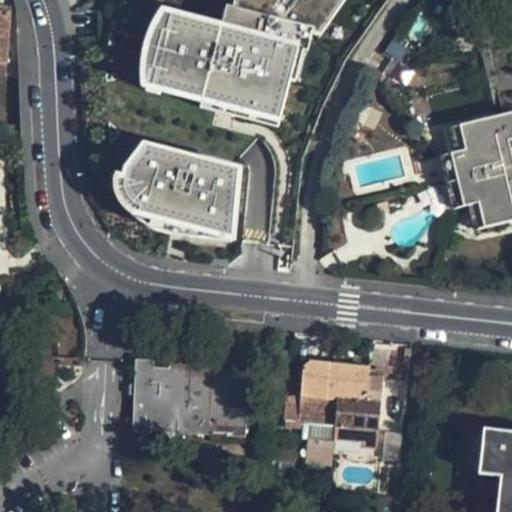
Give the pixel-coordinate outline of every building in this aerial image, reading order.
[(145,4),(132,0),(97,0),(85,40),(128,54),(145,4)] [(141,90),(281,126),(293,80),(297,82),(303,51),(309,52),(313,34),(320,36),(345,0),(234,0),(233,6),(216,2),(212,20),(160,7),(151,21),(146,35),(142,49),(139,66),(141,90)] [(9,14),(0,13),(0,64),(6,65),(9,14)] [(511,123),(464,132),(470,158),(457,160),(442,163),(454,216),(468,213),(480,211),(486,237),(511,231),(511,202),(510,203),(501,153),(509,151),(511,150),(511,123)] [(18,151),(17,128),(1,129),(1,134),(2,151),(18,151)] [(452,135),(457,160),(470,158),(464,132),(452,135)] [(173,233),(236,240),(243,165),(146,144),(129,168),(126,179),(116,178),(117,189),(119,198),(127,208),(140,221),(153,228),(169,232),(173,233)] [(501,153),(510,203),(511,202),(511,165),(509,151),(501,153)] [(474,240),(486,237),(480,211),(468,213),(474,240)] [(353,368),(304,362),(300,395),(297,419),(334,424),(333,439),(375,443),(382,379),(369,377),(363,376),(363,379),(352,378),(353,368)] [(169,370),(137,368),(135,422),(168,424),(167,429),(210,432),(211,427),(245,428),(247,374),(213,372),(214,367),(170,364),(169,370)] [(369,377),(370,370),(353,368),(352,378),(363,379),(363,376),(369,377)] [(300,395),(286,394),(283,418),(297,419),(300,395)] [(511,511),(511,430),(485,427),(481,471),(502,473),(498,511),(511,511)]
